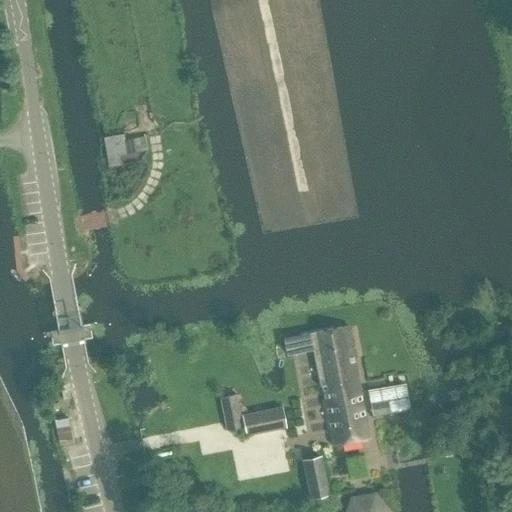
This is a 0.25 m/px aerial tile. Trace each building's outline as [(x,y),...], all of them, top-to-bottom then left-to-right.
[(102,138),(107,167),(120,165),(118,155),(145,151),(143,137),(124,141),(122,135),(102,138)] [(284,338),(287,354),(314,349),(333,445),(369,438),(348,326),(284,338)] [(368,390),(372,417),(410,411),(406,385),(368,390)] [(239,415),(235,395),(220,398),(226,431),(244,427),(245,435),(285,427),(281,407),(239,415)] [(54,421),(59,443),(72,440),(67,418),(54,421)] [(439,446),(439,455),(451,455),(451,446),(439,446)] [(302,461),(310,497),(328,493),(320,457),(302,461)] [(346,511),(389,511),(375,495),(351,499),(346,511)]
